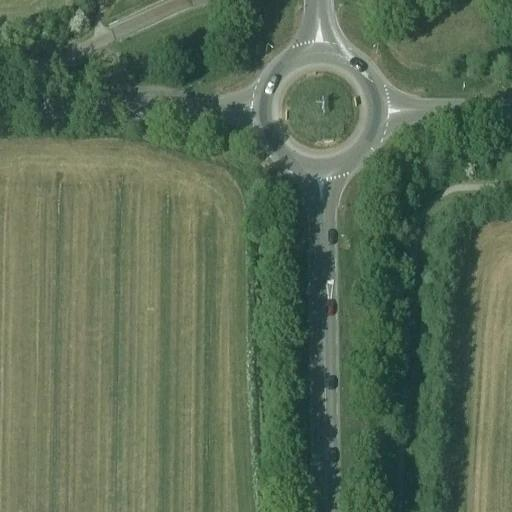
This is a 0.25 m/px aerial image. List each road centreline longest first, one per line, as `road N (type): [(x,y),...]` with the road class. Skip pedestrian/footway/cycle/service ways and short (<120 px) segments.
road 1 (primary): [(325,511),(321,169)]
road 2 (tertiary): [(260,108),(0,106)]
road 3 (tertiary): [(379,109),(511,109)]
